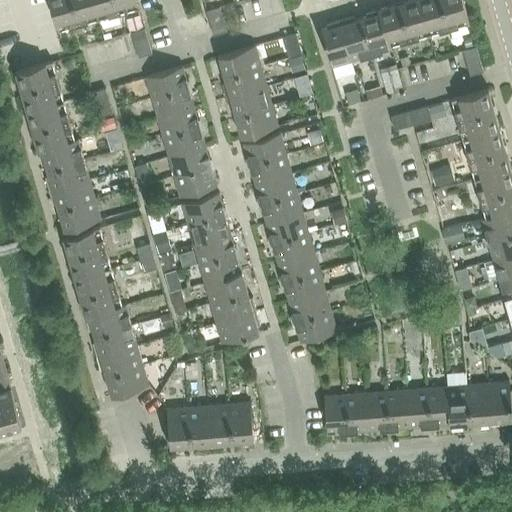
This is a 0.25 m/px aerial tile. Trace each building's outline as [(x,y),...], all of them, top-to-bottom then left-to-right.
[(49,0),(58,31),(99,19),(93,0),(49,0)] [(93,0),(99,19),(139,8),(136,0),(93,0)] [(419,0),(410,0),(379,9),(390,46),(391,46),(429,35),(419,0)] [(419,0),(429,35),(470,23),(462,0),(419,0)] [(208,17),(222,13),(220,7),(206,11),(208,17)] [(366,13),(367,16),(361,18),(372,55),(392,49),(391,46),(390,46),(379,9),(366,13)] [(210,23),(223,19),(222,13),(208,17),(210,23)] [(139,15),(127,18),(130,30),(143,27),(139,15)] [(354,16),(340,20),(352,61),(372,55),(361,18),(355,20),(354,16)] [(212,29),(225,25),(223,19),(210,23),(212,29)] [(327,27),(320,30),(331,67),(352,61),(340,20),(326,24),(327,27)] [(225,25),(212,29),(213,36),(227,32),(225,25)] [(145,28),(133,31),(131,32),(133,38),(146,34),(145,28)] [(146,34),(133,38),(135,44),(148,40),(146,34)] [(475,43),(474,37),(464,40),(466,46),(475,43)] [(137,50),(150,46),(148,40),(135,44),(137,50)] [(218,55),(224,76),(261,66),(255,45),(218,55)] [(150,46),(137,50),(138,57),(152,53),(150,46)] [(463,50),(465,56),(478,53),(476,46),(463,50)] [(415,70),(426,68),(423,51),(411,54),(415,70)] [(465,56),(466,63),(480,59),(478,53),(465,56)] [(301,55),(289,59),(292,71),(304,68),(301,55)] [(407,56),(400,58),(403,66),(409,64),(407,56)] [(468,69),(482,65),(480,59),(466,63),(468,69)] [(27,112),(64,101),(52,61),(15,71),(27,112)] [(482,65),(468,69),(470,75),(483,71),(482,65)] [(146,76),(152,97),(189,86),(183,66),(146,76)] [(261,66),(224,76),(226,82),(222,83),(226,97),(267,85),(261,66)] [(397,67),(381,72),(387,93),(404,88),(398,69),(397,67)] [(307,79),(297,82),(300,93),(311,90),(308,79),(307,79)] [(267,85),(226,97),(230,110),(234,109),(235,115),(272,105),(267,85)] [(157,116),(194,106),(189,86),(152,97),(157,116)] [(379,86),(366,90),(369,99),(382,95),(379,86)] [(94,98),(107,94),(105,88),(92,92),(94,98)] [(358,89),(346,93),(349,103),(361,100),(358,89)] [(451,99),(463,139),(500,129),(488,89),(451,99)] [(107,94),(94,98),(95,104),(109,100),(107,94)] [(95,104),(97,110),(111,106),(109,100),(95,104)] [(38,151),(75,140),(75,139),(64,101),(27,112),(38,151)] [(441,102),(428,106),(432,119),(445,115),(441,102)] [(235,115),(241,136),(278,125),(272,105),(235,115)] [(97,110),(99,117),(112,113),(111,106),(97,110)] [(163,136),(200,125),(194,106),(157,116),(163,136)] [(421,107),(425,121),(432,119),(428,106),(421,107)] [(415,109),(419,123),(425,121),(421,107),(415,109)] [(409,111),(413,124),(419,123),(415,109),(409,111)] [(409,111),(403,113),(407,126),(413,124),(409,111)] [(397,114),(401,128),(407,126),(403,113),(397,114)] [(397,114),(391,116),(395,130),(401,128),(397,114)] [(200,125),(163,136),(168,156),(205,145),(200,125)] [(320,129),(308,132),(311,145),(323,141),(320,129)] [(511,168),(505,148),(500,129),(463,139),(474,179),(511,168)] [(286,153),(280,132),(243,143),(249,164),(286,153)] [(47,169),(84,159),(78,138),(75,139),(75,140),(38,151),(42,165),(45,164),(47,169)] [(174,175),(211,165),(205,145),(168,156),(174,175)] [(286,153),(249,164),(255,183),(292,172),(286,153)] [(49,190),(90,178),(84,159),(47,169),(49,175),(45,176),(49,190)] [(174,175),(180,196),(217,185),(211,165),(174,175)] [(450,165),(432,170),(436,184),(454,179),(450,165)] [(485,218),(511,210),(511,171),(511,168),(474,179),(485,218)] [(260,203),(297,192),(292,172),(255,183),(260,203)] [(58,209),(95,198),(90,178),(49,190),(53,204),(57,203),(58,209)] [(321,185),(325,198),(340,193),(337,181),(321,185)] [(150,184),(140,186),(143,197),(153,194),(150,184)] [(182,203),(188,224),(225,213),(219,192),(182,203)] [(266,222),(303,212),(297,192),(260,203),(266,222)] [(58,209),(64,229),(101,219),(95,198),(58,209)] [(344,209),(335,211),(338,223),(347,221),(344,209)] [(488,240),(511,232),(511,210),(485,218),(482,219),(488,240)] [(272,242),(309,231),(303,212),(266,222),(272,242)] [(230,232),(225,213),(188,224),(193,243),(230,232)] [(453,214),(443,217),(445,225),(456,222),(453,214)] [(461,224),(444,229),(448,244),(465,239),(461,224)] [(63,237),(74,277),(111,267),(100,227),(63,237)] [(166,231),(154,235),(159,253),(172,249),(166,231)] [(277,262),(314,251),(309,231),(272,242),(277,262)] [(199,263),(236,252),(230,232),(193,243),(199,263)] [(493,259),(511,253),(511,232),(488,240),(493,259)] [(138,253),(151,249),(150,243),(136,246),(138,253)] [(151,249),(138,253),(140,259),(153,255),(151,249)] [(172,249),(159,253),(164,269),(177,265),(173,249),(172,249)] [(314,251),(277,262),(283,281),(320,270),(314,251)] [(204,282),(242,272),(236,252),(199,263),(204,282)] [(499,279),(511,274),(511,253),(493,259),(499,279)] [(142,265),(155,261),(153,255),(140,259),(142,265)] [(155,261),(142,265),(143,271),(157,268),(155,261)] [(74,277),(80,297),(85,316),(122,306),(122,305),(111,267),(74,277)] [(467,267),(456,270),(460,282),(462,290),(472,287),(467,267)] [(320,270),(283,281),(288,301),(325,290),(320,270)] [(210,302),(247,291),(242,272),(204,282),(210,302)] [(504,298),(511,296),(511,274),(499,279),(504,298)] [(181,289),(170,292),(172,297),(176,312),(187,309),(181,289)] [(325,290),(288,301),(294,320),(331,310),(325,290)] [(247,291),(210,302),(216,322),(256,310),(253,296),(249,297),(247,291)] [(474,296),(464,299),(467,309),(477,306),(474,296)] [(94,335),(132,325),(126,304),(122,305),(122,306),(85,316),(89,330),(93,329),(94,335)] [(454,306),(442,308),(444,319),(456,317),(454,306)] [(216,322),(222,342),(259,332),(257,325),(260,324),(256,310),(216,322)] [(294,320),(300,341),(337,330),(331,310),(294,320)] [(173,325),(170,314),(161,316),(165,327),(173,325)] [(511,328),(511,317),(510,318),(500,321),(503,331),(511,328)] [(132,325),(94,335),(96,341),(93,342),(97,356),(137,344),(132,325)] [(470,340),(483,348),(488,346),(482,327),(469,331),(470,340)] [(167,336),(164,337),(166,344),(177,340),(178,340),(176,333),(167,336)] [(198,340),(185,343),(188,352),(201,348),(198,340)] [(501,342),(488,346),(483,348),(496,357),(504,354),(501,342)] [(106,374),(143,364),(137,344),(97,356),(101,369),(104,368),(106,374)] [(149,384),(143,364),(106,374),(111,395),(149,384)] [(237,366),(229,366),(229,377),(238,377),(237,366)] [(5,369),(0,371),(0,382),(1,385),(9,382),(5,369)] [(491,424),(506,423),(505,419),(511,418),(511,413),(509,380),(488,382),(491,424)] [(491,424),(488,382),(467,383),(470,422),(477,421),(477,425),(491,424)] [(470,422),(467,383),(447,385),(450,424),(470,422)] [(427,387),(430,425),(450,424),(447,385),(427,387)] [(406,388),(409,427),(430,425),(427,387),(406,388)] [(0,430),(21,425),(11,388),(0,390),(0,430)] [(409,427),(406,388),(386,390),(389,429),(409,427)] [(389,429),(386,390),(366,392),(369,430),(389,429)] [(349,432),(369,430),(366,392),(346,393),(349,432)] [(349,432),(346,393),(324,395),(327,434),(349,432)] [(250,401),(229,403),(232,441),(253,439),(250,401)] [(209,404),(212,446),(226,445),(226,442),(232,441),(229,403),(209,404)] [(188,406),(191,444),(197,444),(198,447),(212,446),(209,404),(188,406)] [(188,406),(167,407),(170,446),(191,444),(188,406)]
